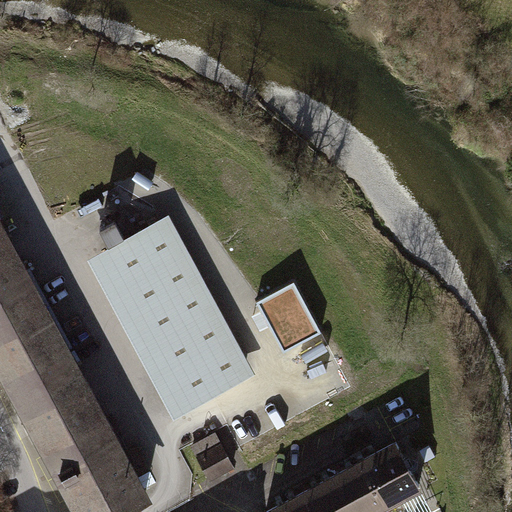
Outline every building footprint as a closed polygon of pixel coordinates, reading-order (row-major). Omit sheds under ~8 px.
[(246,373),(163,219),(105,250),(188,404),(246,373)] [(0,220),(0,365),(78,511),(120,511),(149,497),(0,220)] [(294,281),(258,300),(284,349),(320,330),(294,281)] [(222,444),(199,457),(212,481),(235,468),(222,444)] [(401,445),(360,467),(384,511),(387,511),(426,492),(401,445)] [(384,511),(360,467),(344,476),(363,511),(384,511)] [(362,511),(344,476),(327,485),(341,511),(362,511)] [(341,511),(327,485),(310,494),(319,511),(341,511)] [(319,511),(310,494),(293,503),(298,511),(319,511)] [(298,511),(293,503),(276,511),(298,511)]
